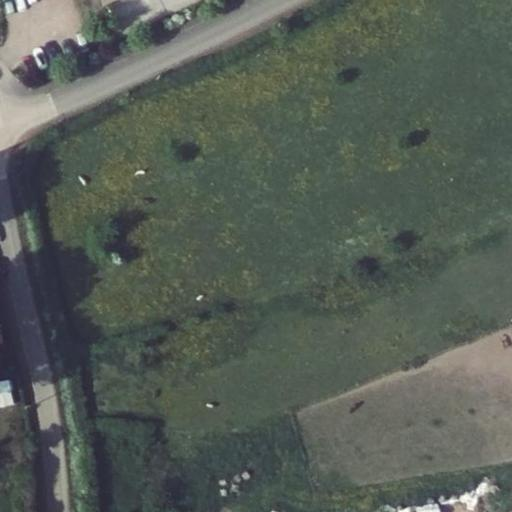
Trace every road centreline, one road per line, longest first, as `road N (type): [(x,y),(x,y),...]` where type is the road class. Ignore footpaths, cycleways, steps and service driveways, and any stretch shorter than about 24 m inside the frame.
road 1 (unclassified): [(56,511),(49,425),(0,198)]
road 2 (unclassified): [(276,0),(0,125)]
